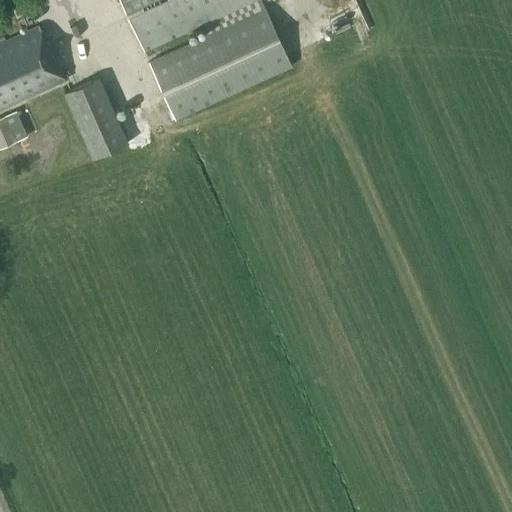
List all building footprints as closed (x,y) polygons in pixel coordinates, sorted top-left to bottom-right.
[(253,0),(120,0),(144,50),(253,0)] [(292,66),(265,7),(148,59),(175,118),(292,66)] [(0,107),(66,78),(49,40),(47,41),(41,28),(39,29),(38,25),(0,42),(0,107)] [(128,142),(99,76),(63,92),(93,157),(128,142)] [(0,148),(17,141),(6,115),(0,117),(0,148)]
